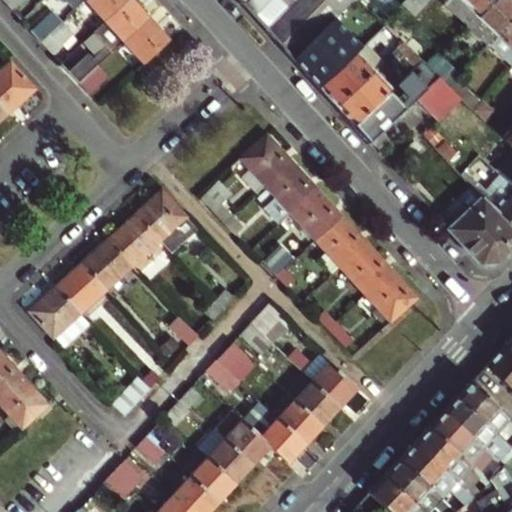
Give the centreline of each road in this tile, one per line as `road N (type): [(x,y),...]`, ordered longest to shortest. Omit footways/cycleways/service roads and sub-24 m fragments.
road 1 (residential): [(486,314),(250,55)]
road 2 (residential): [(0,303),(119,434),(55,511)]
road 3 (residential): [(309,511),(486,314)]
road 4 (unknown): [(261,275),(245,311),(204,360),(119,434)]
road 5 (residential): [(129,169),(0,292)]
road 6 (residential): [(250,55),(129,169)]
